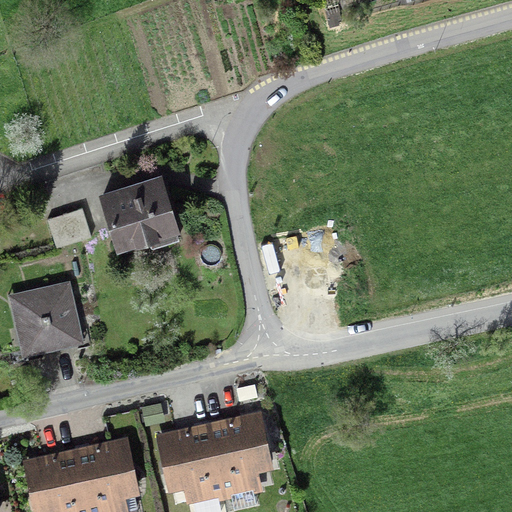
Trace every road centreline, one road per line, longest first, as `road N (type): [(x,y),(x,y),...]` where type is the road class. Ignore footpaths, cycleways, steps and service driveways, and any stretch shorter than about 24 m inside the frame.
road 1 (residential): [(266,355),(233,183),(246,118),(307,75),(511,15)]
road 2 (residential): [(266,355),(0,422)]
road 3 (residential): [(511,314),(340,350),(266,355)]
